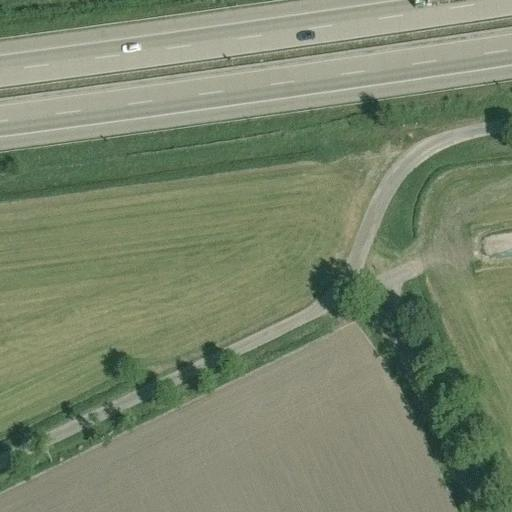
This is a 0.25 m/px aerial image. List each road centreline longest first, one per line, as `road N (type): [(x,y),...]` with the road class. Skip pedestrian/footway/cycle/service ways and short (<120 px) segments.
road 1 (residential): [(0,464),(318,311),(351,274),(381,195),(403,168),(431,147),(511,128)]
road 2 (motorway): [(0,132),(511,59)]
road 3 (motorway): [(440,0),(0,62)]
road 4 (track): [(335,292),(390,332),(485,511)]
